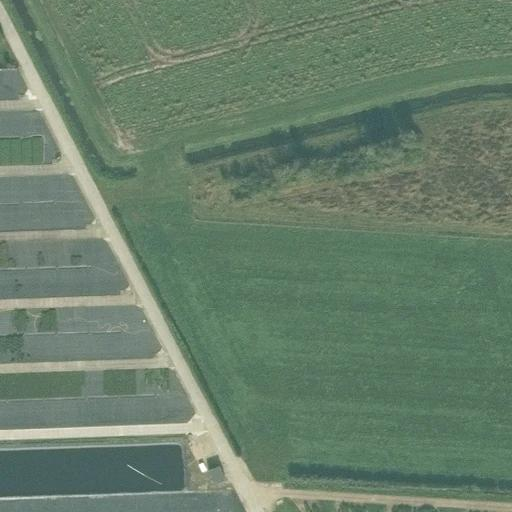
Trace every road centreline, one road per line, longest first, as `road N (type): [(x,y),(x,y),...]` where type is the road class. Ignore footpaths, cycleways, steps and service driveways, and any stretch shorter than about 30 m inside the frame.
road 1 (track): [(0,18),(251,500)]
road 2 (track): [(251,500),(454,511)]
